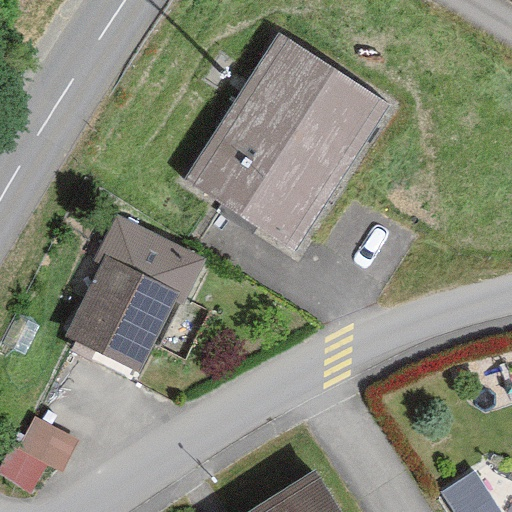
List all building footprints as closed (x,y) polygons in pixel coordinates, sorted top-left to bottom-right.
[(271,33),(180,179),(295,250),(386,104),(271,33)] [(109,223),(59,339),(146,376),(195,260),(109,223)] [(40,406),(0,455),(0,464),(34,491),(78,436),(40,406)] [(350,511),(318,463),(245,511),(350,511)] [(500,511),(475,472),(442,492),(454,511),(500,511)]
